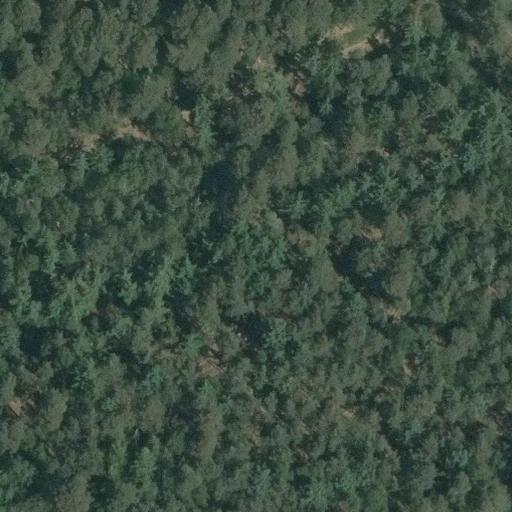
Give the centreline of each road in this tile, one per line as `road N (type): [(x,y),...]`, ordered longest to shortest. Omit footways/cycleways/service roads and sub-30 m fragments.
road 1 (track): [(498,0),(0,195)]
road 2 (track): [(462,0),(511,127)]
